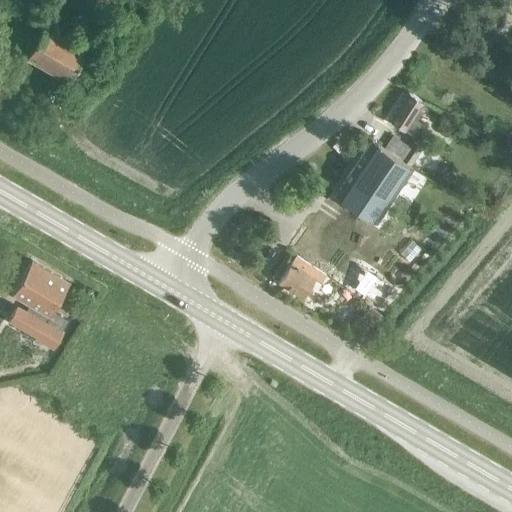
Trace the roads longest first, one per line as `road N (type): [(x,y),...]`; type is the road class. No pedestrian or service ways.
road 1 (secondary): [(163,287),(511,490)]
road 2 (unclassified): [(163,287),(230,200),(354,103),(434,0)]
road 3 (track): [(123,511),(223,320)]
road 4 (secondary): [(0,192),(163,287)]
